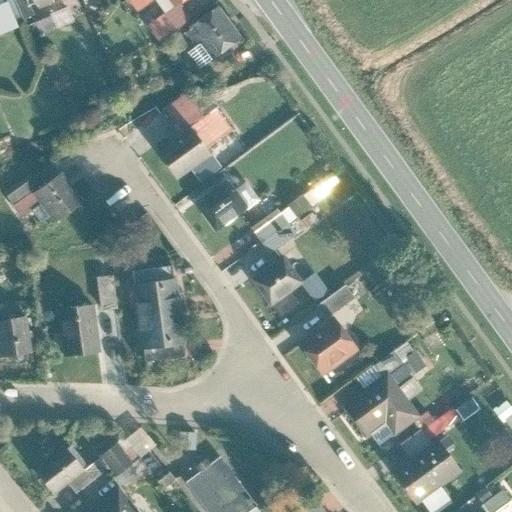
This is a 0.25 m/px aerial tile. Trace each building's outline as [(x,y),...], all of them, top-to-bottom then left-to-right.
[(134,0),(143,11),(157,0),(134,0)] [(186,0),(168,0),(175,9),(186,0)] [(247,42),(219,6),(190,28),(218,64),(247,42)] [(193,130),(160,152),(179,180),(212,158),(193,130)] [(63,175),(33,196),(55,225),(86,204),(63,175)] [(229,180),(195,204),(216,233),(250,209),(229,180)] [(256,229),(275,254),(302,234),(294,224),(326,200),(315,185),(256,229)] [(284,256),(250,280),(271,309),(305,285),(284,256)] [(103,305),(122,306),(123,275),(103,275),(103,305)] [(177,280),(131,287),(140,352),(187,346),(177,280)] [(354,285),(321,301),(327,314),(360,298),(354,285)] [(94,306),(59,311),(67,359),(107,353),(105,336),(99,337),(94,306)] [(27,316),(0,319),(0,357),(32,353),(27,316)] [(336,317),(299,344),(323,378),(361,352),(336,317)] [(389,373),(345,403),(366,434),(386,421),(395,434),(420,417),(389,373)] [(424,429),(433,440),(464,417),(456,406),(424,429)] [(132,433),(136,450),(151,447),(147,430),(132,433)] [(438,439),(392,471),(416,505),(462,473),(438,439)] [(121,440),(101,457),(117,475),(137,458),(121,440)] [(72,445),(38,475),(56,495),(90,465),(72,445)] [(220,456),(186,482),(208,511),(239,511),(254,502),(220,456)] [(511,503),(511,490),(508,481),(484,490),(492,511),(511,503)] [(139,511),(119,487),(86,511),(139,511)] [(323,511),(315,500),(299,511),(323,511)]
